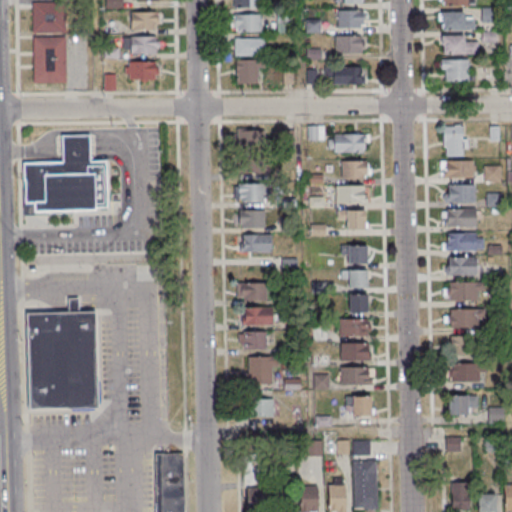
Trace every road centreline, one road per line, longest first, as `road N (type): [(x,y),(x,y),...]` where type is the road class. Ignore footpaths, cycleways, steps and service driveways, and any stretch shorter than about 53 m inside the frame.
road 1 (residential): [(206,511),(193,0)]
road 2 (residential): [(411,511),(398,0)]
road 3 (residential): [(511,104),(0,109)]
road 4 (tertiary): [(3,511),(0,362)]
